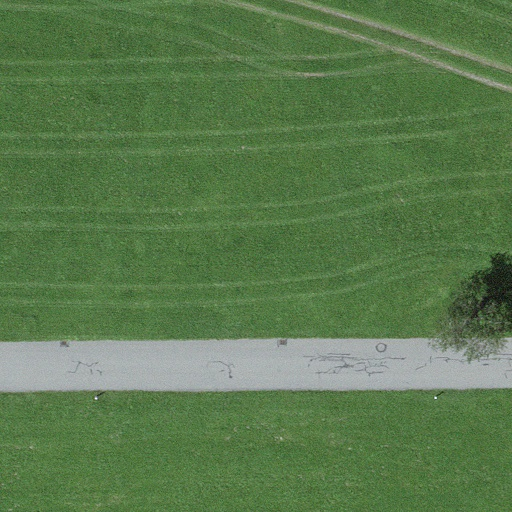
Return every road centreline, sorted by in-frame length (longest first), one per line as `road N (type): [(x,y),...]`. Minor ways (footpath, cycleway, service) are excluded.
road 1 (tertiary): [(511,359),(0,367)]
road 2 (track): [(511,94),(329,24),(237,0)]
